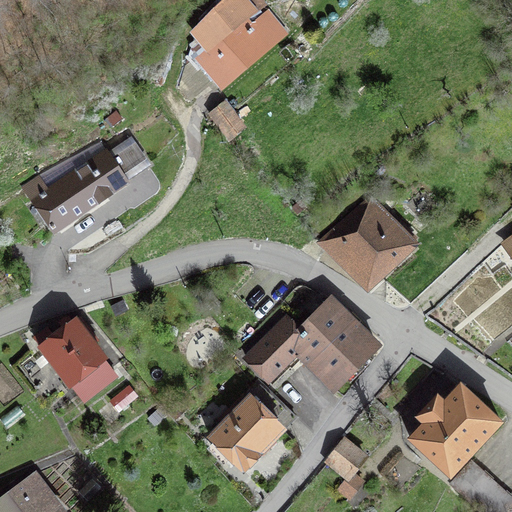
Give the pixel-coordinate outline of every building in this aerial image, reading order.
[(243,0),(243,1),(242,0),(225,0),(194,32),(196,35),(179,87),(189,99),(213,79),(220,87),(281,35),(264,14),(251,25),(247,19),(263,7),(259,0),(243,0)] [(220,134),(223,131),(229,140),(244,128),(225,103),(210,114),(216,123),(213,125),(220,134)] [(40,204),(63,238),(136,189),(113,155),(40,204)] [(416,245),(370,198),(319,242),(367,289),(416,245)] [(511,238),(510,236),(481,262),(492,276),(511,262),(511,238)] [(386,355),(329,297),(288,337),(317,366),(345,395),(386,355)] [(48,350),(81,396),(122,366),(89,321),(48,350)] [(317,366),(288,337),(259,367),(289,395),(317,366)] [(416,444),(457,484),(511,428),(511,427),(472,387),(416,444)] [(301,443),(263,405),(220,448),(258,486),(301,443)] [(331,471),(357,492),(380,464),(353,443),(331,471)] [(0,511),(66,511),(71,508),(36,465),(0,493),(0,511)]
